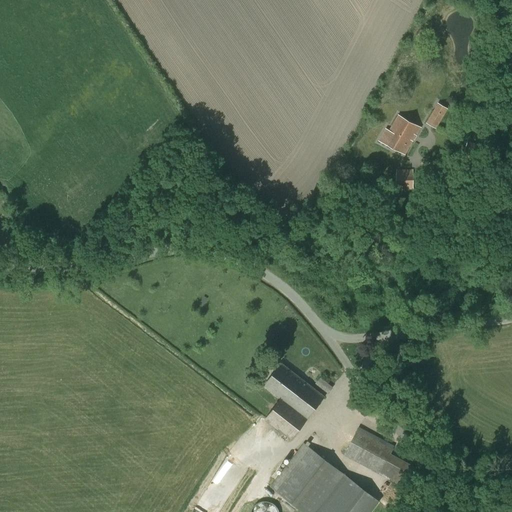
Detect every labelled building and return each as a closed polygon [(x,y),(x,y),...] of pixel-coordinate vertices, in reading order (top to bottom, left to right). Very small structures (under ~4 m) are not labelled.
[(442,115),(444,111),(437,108),(435,112),(433,111),(426,123),(436,129),(443,116),(442,115)] [(379,141),(404,155),(419,128),(398,115),(389,131),(386,129),(379,141)] [(463,154),(481,160),(485,147),(468,141),(463,154)] [(412,170),(396,170),(396,191),(413,190),(412,170)] [(281,363),(264,385),(281,399),(265,419),(291,440),(324,397),(281,363)] [(333,388),(320,377),(315,384),(328,394),(333,388)] [(379,475),(379,476),(403,488),(414,466),(391,454),(394,446),(358,427),(343,456),(379,475)] [(350,478),(337,469),(303,443),(286,466),(269,487),(302,511),(371,511),(380,501),(377,499),(350,478)] [(257,503),(256,504),(254,506),(253,508),(252,509),(251,510),(251,511),(250,511),(278,511),(279,511),(278,510),(278,509),(277,508),(276,507),(276,506),(275,505),(274,505),(273,504),(271,503),(270,502),(269,502),(267,501),(266,501),(264,501),(263,501),(262,502),(260,502),(258,503),(257,503)]
